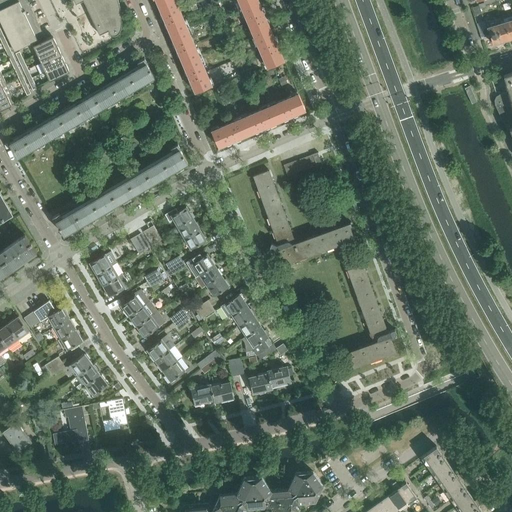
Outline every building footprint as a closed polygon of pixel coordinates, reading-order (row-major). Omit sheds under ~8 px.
[(27,0),(0,0),(0,20),(14,51),(38,40),(37,39),(44,36),(27,0)] [(109,33),(109,34),(110,34),(111,35),(112,35),(113,36),(114,36),(115,35),(116,35),(117,34),(118,34),(119,33),(120,32),(120,31),(121,29),(121,28),(122,26),(122,25),(122,23),(122,20),(122,18),(122,17),(122,15),(121,11),(120,8),(120,7),(120,5),(118,1),(118,0),(73,0),(76,4),(83,0),(100,35),(109,30),(110,33),(109,33)] [(166,23),(168,27),(167,27),(167,28),(168,28),(171,34),(187,27),(175,0),(172,0),(159,6),(161,12),(161,13),(162,13),(163,17),(163,18),(162,18),(164,23),(165,22),(165,23),(166,23)] [(258,0),(238,0),(242,8),(259,1),(258,0)] [(485,4),(497,1),(497,0),(486,0),(484,1),(484,3),(479,5),(480,9),(486,7),(485,4)] [(242,8),(255,38),(271,31),(268,24),(269,23),(268,23),(266,18),(266,17),(267,17),(265,13),(264,13),(262,8),(262,7),(261,7),(259,1),(242,8)] [(479,5),(472,7),(475,16),(480,14),(479,11),(481,10),(480,9),(479,5)] [(504,22),(487,27),(493,44),(509,39),(504,22)] [(176,46),(175,46),(175,47),(174,47),(176,51),(177,51),(178,51),(180,56),(179,56),(180,56),(182,62),(199,55),(187,27),(171,34),(174,41),(173,41),(173,42),(174,41),(176,46)] [(271,31),(255,38),(267,67),(284,60),(281,53),(281,52),(279,48),(279,47),(280,46),(278,42),(277,43),(277,42),(276,42),(274,37),(275,37),(274,37),(271,31)] [(57,43),(54,38),(53,36),(33,45),(37,54),(57,45),(57,43)] [(6,40),(2,42),(6,51),(10,49),(6,40)] [(61,54),(61,52),(58,46),(57,45),(37,54),(41,63),(61,54)] [(10,49),(6,51),(10,60),(14,58),(10,49)] [(20,51),(15,53),(20,62),(24,61),(20,51)] [(61,54),(41,63),(45,72),(65,62),(65,61),(62,55),(61,54)] [(190,80),(192,84),(191,84),(192,85),(195,92),(212,85),(199,55),(182,62),(186,69),(185,69),(185,70),(186,70),(188,74),(187,74),(188,75),(187,75),(188,80),(189,79),(190,80)] [(14,58),(10,60),(15,69),(19,67),(14,58)] [(24,61),(20,62),(24,71),(28,69),(24,61)] [(81,101),(79,102),(71,107),(70,105),(62,110),(63,112),(55,116),(54,114),(55,116),(53,117),(52,115),(44,120),(45,122),(44,123),(36,128),(35,126),(27,130),(28,132),(23,135),(18,137),(17,136),(13,138),(15,140),(9,143),(18,157),(155,77),(147,63),(147,62),(138,68),(137,66),(132,68),(133,71),(124,76),(122,74),(115,79),(116,81),(106,86),(105,84),(97,89),(98,91),(90,96),(89,97),(87,95),(79,99),(81,101)] [(70,71),(69,69),(66,64),(65,62),(45,72),(50,81),(70,71)] [(19,67),(15,69),(19,78),(23,77),(19,67)] [(28,69),(24,71),(28,80),(32,78),(28,69)] [(496,96),(494,100),(495,105),(507,131),(510,129),(511,134),(511,72),(503,75),(508,91),(505,92),(500,94),(496,96)] [(284,76),(278,79),(282,87),(288,84),(284,76)] [(23,77),(19,78),(23,88),(28,86),(23,77)] [(32,78),(28,80),(33,90),(37,88),(32,78)] [(0,98),(11,93),(7,84),(0,87),(0,98)] [(470,86),(465,88),(472,104),(477,101),(470,86)] [(11,93),(0,98),(0,110),(16,103),(11,93)] [(298,113),(305,110),(298,93),(269,106),(276,122),(283,119),(283,120),(283,119),(288,117),(288,118),(288,117),(289,118),(293,117),(293,116),(293,115),(297,113),(298,114),(298,113)] [(270,126),(269,125),(276,122),(269,106),(241,118),(248,134),(254,132),(255,132),(255,131),(259,129),(259,130),(260,130),(260,131),(265,129),(264,128),(265,128),(265,127),(269,125),(269,126),(270,126)] [(241,137),(248,134),(241,118),(212,130),(219,147),(226,144),(231,142),(232,143),(236,141),(236,140),(236,139),(240,138),(241,138),(241,137)] [(103,191),(95,195),(96,197),(87,203),(85,201),(77,206),(79,208),(69,213),(68,211),(63,214),(60,215),(60,213),(59,213),(52,217),(53,217),(55,221),(55,222),(56,221),(64,235),(188,162),(180,149),(181,149),(180,148),(178,144),(171,148),(172,150),(170,151),(165,154),(167,156),(157,162),(156,160),(148,165),(149,167),(139,172),(138,170),(130,175),(131,177),(122,182),(121,180),(113,185),(114,187),(104,193),(103,191)] [(316,165),(316,166),(322,163),(321,163),(317,153),(318,152),(312,154),(312,155),(316,165)] [(312,155),(306,157),(310,167),(316,165),(312,155)] [(306,157),(301,159),(305,169),(310,167),(306,157)] [(301,159),(295,161),(299,171),(305,169),(301,159)] [(295,161),(289,163),(293,174),(299,171),(295,161)] [(289,163),(284,165),(288,176),(293,174),(289,163)] [(260,186),(258,187),(258,189),(258,190),(259,190),(261,197),(263,196),(265,200),(263,201),(263,203),(263,204),(264,204),(266,210),(268,210),(270,214),(268,214),(268,217),(268,218),(269,218),(271,224),(273,223),(275,228),(273,228),(273,230),(273,231),(274,231),(276,238),(278,237),(280,241),(278,242),(278,244),(276,245),(275,245),(276,244),(271,242),(270,246),(270,247),(269,249),(274,251),(275,248),(279,250),(280,250),(285,264),(286,264),(285,263),(292,261),(291,259),(295,257),(296,259),(298,258),(298,259),(299,259),(299,258),(306,256),(305,254),(309,252),(310,254),(312,254),(313,254),(313,253),(320,251),(319,249),(323,248),(324,249),(326,249),(327,249),(327,248),(333,246),(333,244),(337,243),(337,244),(340,244),(341,244),(340,243),(347,241),(346,239),(350,238),(351,239),(353,239),(354,239),(351,229),(354,228),(353,226),(350,227),(349,225),(342,228),(342,226),(336,228),(336,227),(334,228),(335,231),(329,233),(328,231),(323,233),(323,232),(320,233),(321,236),(315,238),(314,236),(309,238),(309,237),(307,238),(307,241),(301,243),(300,241),(296,242),(295,242),(294,239),(291,240),(289,233),(291,233),(290,227),(289,225),(286,226),(284,220),(286,219),(285,213),(284,211),(281,212),(279,206),(281,205),(280,200),(279,197),(276,198),(274,192),(276,191),(275,186),(274,184),(271,185),(269,178),(271,177),(270,172),(269,170),(268,170),(267,171),(253,176),(254,176),(256,183),(258,182),(260,186)] [(0,191),(0,220),(3,219),(5,218),(13,213),(12,213),(0,191)] [(189,211),(190,211),(187,206),(171,215),(178,227),(193,217),(192,217),(189,211)] [(199,228),(196,223),(196,222),(193,217),(178,227),(184,238),(200,229),(199,228)] [(149,228),(155,239),(160,236),(154,225),(149,228)] [(149,228),(143,231),(150,242),(155,239),(149,228)] [(205,239),(202,234),(203,233),(200,229),(184,238),(191,249),(206,240),(206,239),(205,239)] [(141,233),(136,236),(142,246),(147,243),(141,233)] [(24,235),(0,252),(0,255),(10,270),(36,252),(37,252),(32,244),(31,242),(30,242),(25,235),(24,235)] [(136,236),(130,239),(137,249),(142,246),(136,236)] [(93,267),(97,273),(96,273),(97,274),(112,265),(105,253),(90,262),(93,268),(93,267)] [(207,253),(192,263),(199,274),(214,264),(210,259),(210,258),(207,253)] [(0,255),(0,277),(10,270),(0,255)] [(180,256),(166,264),(169,269),(183,261),(180,256)] [(183,261),(169,269),(172,274),(186,266),(183,261)] [(349,355),(346,356),(347,358),(350,357),(353,367),(354,367),(354,366),(356,365),(356,364),(360,362),(360,364),(367,362),(368,362),(368,361),(370,361),(369,359),(373,357),(374,359),(381,357),(382,357),(382,358),(384,357),(383,354),(387,352),(388,354),(395,352),(390,338),(392,337),(397,336),(396,333),(395,329),(391,330),(391,331),(387,332),(388,333),(385,334),(383,327),(385,327),(384,321),(383,319),(380,320),(378,314),(381,313),(379,307),(378,305),(375,306),(373,300),(376,299),(374,294),(373,291),(370,292),(368,286),(371,285),(369,280),(368,278),(365,278),(363,272),(366,271),(364,266),(363,264),(362,262),(360,263),(361,265),(347,269),(348,270),(350,277),(352,276),(354,280),(352,281),(353,283),(352,283),(353,284),(355,291),(357,290),(359,294),(357,295),(358,297),(357,297),(358,298),(360,304),(362,304),(364,308),(362,308),(363,311),(362,311),(363,311),(365,318),(367,317),(369,321),(367,322),(368,324),(367,324),(368,325),(370,332),(372,331),(374,335),(372,336),(373,338),(372,338),(373,339),(374,342),(373,342),(369,344),(369,346),(363,348),(362,346),(360,347),(355,349),(356,351),(349,353),(348,353),(349,355)] [(221,275),(217,269),(218,269),(214,264),(199,274),(207,285),(222,275),(221,275)] [(103,284),(103,285),(119,276),(112,265),(97,274),(99,279),(100,278),(103,284)] [(158,268),(144,276),(147,281),(161,273),(158,268)] [(161,273),(147,281),(150,287),(164,279),(161,273)] [(222,275),(207,285),(214,296),(229,286),(228,285),(228,286),(224,280),(225,280),(222,275)] [(106,290),(110,295),(109,296),(110,296),(125,287),(119,276),(103,285),(106,290)] [(243,300),(240,294),(240,293),(220,306),(228,317),(232,314),(247,304),(244,300),(243,300)] [(125,310),(129,315),(129,316),(143,305),(135,294),(121,305),(125,310)] [(49,300),(44,304),(51,314),(56,311),(49,300)] [(208,300),(195,309),(198,314),(211,305),(208,300)] [(44,304),(39,307),(46,317),(51,314),(44,304)] [(250,309),(247,304),(232,314),(239,325),(254,315),(253,315),(250,309)] [(137,325),(136,325),(137,326),(151,315),(143,305),(129,316),(132,320),(133,320),(137,325)] [(211,305),(198,314),(201,319),(215,310),(211,305)] [(45,317),(41,320),(45,327),(52,323),(54,327),(70,318),(67,313),(68,313),(65,307),(64,308),(63,306),(56,311),(51,314),(46,317),(45,317)] [(39,307),(34,310),(41,320),(45,317),(46,317),(39,307)] [(182,308),(170,318),(173,322),(186,313),(182,308)] [(34,310),(29,314),(36,324),(41,320),(34,310)] [(186,313),(173,322),(177,327),(190,317),(186,313)] [(29,314),(24,318),(31,327),(36,324),(29,314)] [(145,335),(144,336),(145,336),(159,326),(151,315),(137,326),(140,330),(141,330),(145,335)] [(258,321),(254,316),(254,315),(239,325),(246,336),(261,326),(258,321)] [(9,323),(8,324),(20,341),(21,340),(21,341),(22,340),(22,339),(30,334),(31,333),(19,316),(14,320),(13,319),(8,322),(9,323)] [(74,324),(71,318),(71,319),(70,318),(54,327),(52,328),(52,329),(59,339),(76,329),(74,324)] [(0,335),(9,348),(20,341),(8,324),(3,327),(3,326),(0,328),(0,335)] [(246,336),(242,338),(243,339),(245,342),(247,351),(253,350),(255,353),(256,355),(257,354),(260,359),(276,348),(273,343),(269,346),(268,345),(264,340),(268,337),(268,336),(267,336),(264,331),(261,326),(246,336)] [(199,327),(191,333),(194,337),(202,331),(199,327)] [(65,350),(64,350),(65,351),(83,340),(80,335),(81,335),(78,330),(77,330),(76,329),(59,339),(59,340),(59,341),(59,342),(60,342),(65,350)] [(0,365),(0,366),(6,362),(1,354),(7,350),(8,349),(9,348),(0,335),(0,365)] [(151,354),(155,359),(155,360),(170,349),(175,345),(167,335),(147,350),(151,354)] [(159,364),(163,370),(177,360),(170,349),(155,360),(159,365),(159,364)] [(212,352),(197,364),(201,368),(216,357),(212,352)] [(69,366),(76,376),(93,364),(89,359),(90,359),(86,354),(86,355),(85,353),(68,366),(69,367),(69,366)] [(59,357),(45,365),(48,370),(62,362),(59,357)] [(216,357),(201,368),(204,373),(220,362),(216,357)] [(235,359),(239,375),(241,374),(244,373),(241,358),(235,359)] [(235,359),(229,360),(233,376),(236,375),(239,375),(235,359)] [(167,375),(171,380),(170,380),(171,381),(185,370),(177,360),(163,370),(166,375),(167,375)] [(62,362),(48,370),(52,375),(65,367),(62,362)] [(97,370),(98,369),(94,364),(93,365),(93,364),(76,376),(76,377),(77,377),(81,383),(83,386),(83,387),(100,374),(97,370)] [(291,381),(290,375),(293,374),(292,368),(288,369),(287,366),(268,370),(268,373),(272,388),(291,384),(291,381)] [(268,373),(249,377),(253,393),(253,392),(258,391),(265,389),(272,387),(272,388),(268,373)] [(91,396),(91,397),(108,385),(105,380),(106,380),(102,375),(101,375),(100,374),(83,387),(84,387),(86,389),(91,396)] [(214,398),(213,398),(214,402),(215,402),(214,401),(220,399),(220,400),(227,398),(233,396),(233,397),(234,397),(230,382),(211,386),(214,398)] [(214,398),(211,386),(211,384),(191,388),(194,404),(195,404),(195,403),(201,401),(201,402),(208,400),(213,398),(214,398)] [(129,427),(126,414),(128,413),(127,408),(124,409),(122,398),(123,398),(123,397),(107,400),(110,418),(103,420),(105,431),(121,428),(120,424),(127,423),(128,427),(129,427)] [(72,429),(53,433),(55,444),(56,444),(78,439),(79,439),(79,437),(82,436),(82,438),(88,437),(86,427),(82,405),(67,408),(68,415),(69,419),(70,419),(72,429)] [(39,417),(33,419),(37,431),(43,429),(39,417)] [(17,421),(2,431),(18,452),(32,442),(17,421)] [(483,511),(478,504),(482,501),(479,496),(474,499),(470,493),(436,446),(421,457),(454,504),(459,511),(483,511)] [(244,511),(247,507),(268,505),(264,511),(297,511),(299,509),(294,503),(315,501),(323,485),(313,471),(295,472),(288,488),(271,490),(261,475),(244,477),(237,493),(220,494),(213,509),(208,503),(183,505),(180,511),(177,509),(175,511),(244,511)] [(399,487),(397,489),(408,504),(417,498),(406,482),(399,487)] [(395,490),(389,495),(400,510),(408,504),(397,489),(399,487),(398,484),(393,488),(395,490)] [(383,499),(381,500),(388,511),(396,511),(400,510),(389,495),(383,499)] [(378,502),(372,506),(376,511),(388,511),(381,500),(383,499),(381,496),(376,499),(378,502)]
